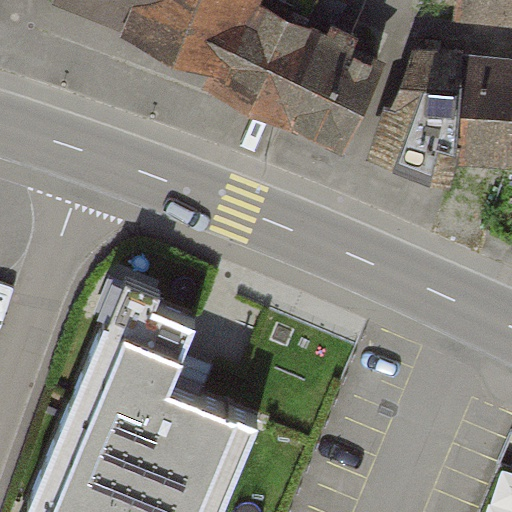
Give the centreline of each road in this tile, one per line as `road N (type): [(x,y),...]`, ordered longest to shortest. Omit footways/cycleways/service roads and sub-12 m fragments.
road 1 (tertiary): [(95,155),(511,327)]
road 2 (residential): [(0,414),(95,155)]
